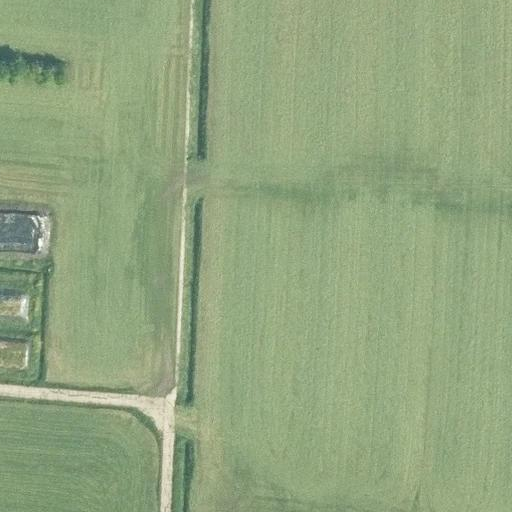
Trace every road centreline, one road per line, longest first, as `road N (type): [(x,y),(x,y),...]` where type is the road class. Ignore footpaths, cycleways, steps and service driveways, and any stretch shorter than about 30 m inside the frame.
road 1 (track): [(191,0),(178,362),(168,409)]
road 2 (track): [(0,389),(168,409)]
